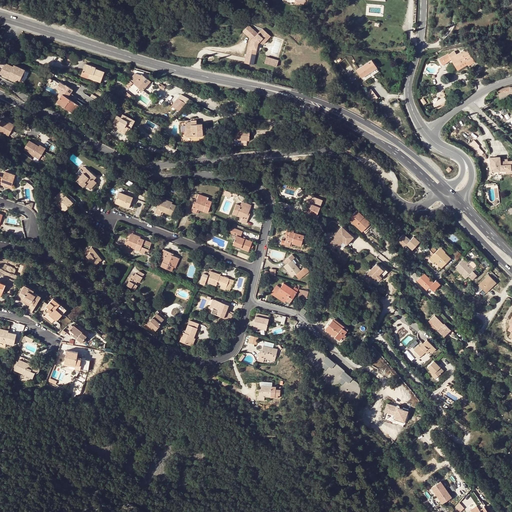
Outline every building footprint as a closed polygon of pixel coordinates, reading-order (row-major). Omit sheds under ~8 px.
[(248,65),(256,68),(259,58),(264,47),(269,43),(270,44),(275,39),(270,33),(265,37),(257,28),(250,33),(254,37),(255,36),(260,42),(258,43),(257,46),(256,49),(254,48),(248,65)] [(269,43),(264,47),(269,49),(277,41),(275,39),(270,44),(269,43)] [(451,60),(456,68),(466,61),(467,64),(473,60),(467,49),(457,55),(455,52),(449,55),(449,54),(439,60),(443,66),(447,64),(446,63),(451,60)] [(274,52),(271,58),(282,64),(285,58),(274,52)] [(5,63),(7,58),(1,56),(0,59),(0,66),(3,68),(0,74),(9,78),(10,76),(15,78),(14,81),(20,83),(21,80),(26,70),(14,65),(13,67),(5,63)] [(372,61),(357,72),(362,79),(377,68),(372,61)] [(469,66),(467,64),(466,61),(456,68),(458,72),(469,66)] [(92,78),(92,79),(101,83),(105,72),(96,69),(96,68),(86,64),(81,76),(88,79),(89,78),(89,77),(92,78)] [(136,93),(140,89),(142,91),(150,81),(143,75),(141,75),(136,74),(130,80),(138,87),(135,91),(136,93)] [(62,94),(67,98),(73,90),(65,84),(64,86),(59,83),(56,89),(61,92),(59,95),(61,96),(62,94)] [(67,98),(62,94),(61,96),(59,99),(57,102),(74,114),(80,106),(67,98)] [(186,104),(190,100),(182,94),(179,98),(186,104)] [(444,95),(434,102),(438,109),(449,102),(444,95)] [(173,106),(179,112),(186,104),(179,98),(173,106)] [(121,118),(133,125),(135,121),(123,114),(121,118)] [(121,130),(126,133),(127,130),(128,128),(131,129),(133,125),(121,118),(117,116),(111,128),(115,130),(116,128),(121,130)] [(0,130),(8,134),(13,125),(6,122),(0,118),(0,130)] [(203,136),(203,125),(197,125),(192,125),(192,122),(185,122),(186,134),(197,134),(198,136),(203,136)] [(231,139),(249,140),(250,129),(243,129),(232,129),(231,139)] [(24,149),(40,158),(45,149),(39,145),(29,140),(24,149)] [(510,174),(508,165),(500,166),(498,167),(493,168),(492,163),(483,165),(486,182),(501,179),(501,176),(510,174)] [(83,172),(86,175),(78,183),(82,186),(84,184),(86,186),(89,189),(96,182),(94,180),(97,177),(86,168),(83,172)] [(0,181),(12,185),(14,182),(16,175),(6,171),(3,177),(0,176),(0,181)] [(77,181),(78,183),(86,175),(84,173),(77,181)] [(16,183),(14,182),(12,185),(0,181),(0,185),(13,189),(16,183)] [(90,190),(97,183),(96,182),(89,189),(90,190)] [(62,191),(52,201),(64,212),(68,208),(69,210),(75,204),(75,203),(75,201),(75,200),(73,203),(65,195),(66,194),(65,193),(62,191)] [(73,203),(75,200),(74,199),(69,194),(68,194),(67,193),(66,193),(65,193),(66,194),(65,195),(73,203)] [(119,193),(115,203),(129,208),(133,198),(119,193)] [(196,203),(198,197),(208,201),(209,198),(198,194),(194,203),(196,203)] [(160,206),(162,200),(172,204),(173,201),(162,196),(158,205),(160,206)] [(196,203),(194,203),(192,211),(198,213),(200,210),(208,213),(212,202),(208,201),(198,197),(196,203)] [(311,209),(309,214),(317,217),(320,208),(314,205),(316,201),(309,198),(308,203),(309,203),(308,207),(311,209)] [(160,206),(158,205),(155,213),(162,215),(164,212),(172,215),(176,206),(172,204),(162,200),(160,206)] [(247,224),(250,216),(248,215),(249,213),(250,210),(241,206),(237,205),(233,214),(241,217),(240,221),(247,224)] [(364,217),(366,215),(360,208),(349,219),(364,234),(373,226),(364,217)] [(73,216),(77,219),(86,216),(79,211),(73,216)] [(290,232),(304,236),(305,232),(288,227),(286,234),(289,235),(290,232)] [(354,238),(342,227),(329,241),(335,248),(343,240),(348,244),(354,238)] [(241,249),(249,252),(250,248),(251,246),(252,242),(241,238),(243,232),(232,228),(230,234),(237,236),(233,245),(242,248),(241,249)] [(282,240),(281,244),(291,247),(293,243),(301,246),(303,241),(305,242),(307,237),(304,236),(290,232),(289,235),(286,234),(285,237),(287,238),(286,241),(282,240)] [(140,239),(130,235),(129,239),(128,242),(126,241),(123,249),(129,252),(131,248),(133,249),(140,251),(139,252),(144,254),(146,251),(148,252),(152,243),(140,239)] [(403,235),(397,242),(399,244),(403,248),(407,245),(413,250),(420,243),(414,237),(411,240),(409,242),(403,235)] [(346,246),(348,244),(343,240),(335,248),(336,249),(342,243),(346,246)] [(90,261),(86,264),(92,272),(96,269),(94,266),(101,261),(91,248),(88,250),(84,253),(90,261)] [(443,253),(439,249),(431,257),(442,267),(451,259),(444,252),(443,253)] [(174,268),(178,258),(173,256),(171,255),(171,253),(163,250),(160,257),(164,259),(163,260),(161,266),(172,271),(174,268)] [(299,280),(310,272),(306,267),(301,271),(292,261),(294,258),(292,255),(286,260),(289,263),(284,267),(292,278),(296,275),(299,280)] [(466,279),(469,276),(473,279),(478,274),(474,270),(473,271),(466,265),(468,263),(464,259),(455,268),(466,279)] [(383,272),(376,265),(363,280),(370,286),(383,272)] [(220,275),(210,271),(209,273),(208,276),(204,274),(200,283),(205,285),(206,282),(216,286),(218,282),(223,284),(227,286),(228,284),(229,280),(220,276),(220,275)] [(140,277),(137,275),(136,274),(132,280),(131,279),(127,286),(135,291),(137,286),(135,285),(137,282),(140,277)] [(433,283),(424,274),(417,281),(425,289),(428,286),(429,288),(433,292),(440,284),(436,280),(433,283)] [(1,282),(7,285),(9,279),(0,275),(0,281),(1,281),(1,282)] [(490,276),(479,286),(487,294),(497,284),(490,276)] [(221,287),(221,288),(221,289),(225,291),(226,290),(229,291),(229,290),(231,286),(233,281),(229,280),(228,284),(227,286),(223,284),(221,287)] [(277,293),(287,299),(289,296),(293,299),(298,290),(295,288),(293,290),(284,284),(277,293)] [(270,295),(285,304),(286,302),(287,299),(277,293),(280,289),(276,286),(270,295)] [(35,291),(30,288),(29,289),(28,290),(24,288),(18,296),(31,304),(30,307),(28,310),(32,312),(42,297),(36,293),(35,295),(33,293),(34,292),(35,291)] [(31,304),(18,296),(17,299),(30,307),(31,304)] [(56,309),(60,304),(54,298),(47,305),(49,308),(47,310),(49,312),(45,316),(52,323),(55,320),(57,322),(63,315),(56,309)] [(224,319),(232,322),(234,315),(226,312),(229,306),(221,303),(216,301),(213,309),(211,313),(224,318),(224,319)] [(231,304),(222,301),(221,303),(229,306),(226,312),(234,315),(235,314),(228,311),(231,304)] [(56,309),(63,315),(67,310),(60,304),(56,309)] [(157,314),(164,320),(165,318),(157,311),(156,313),(157,314)] [(159,326),(164,320),(157,314),(148,325),(155,331),(160,327),(159,326)] [(438,330),(438,331),(444,337),(451,330),(445,324),(444,325),(435,316),(429,321),(438,330)] [(253,326),(267,329),(269,320),(255,317),(253,326)] [(333,320),(347,332),(348,330),(334,319),(333,320)] [(339,341),(347,332),(333,320),(325,330),(339,341)] [(189,346),(192,338),(193,339),(199,325),(189,321),(185,333),(183,333),(180,342),(189,346)] [(75,334),(73,335),(82,343),(87,336),(74,325),(74,326),(72,325),(69,329),(71,330),(70,330),(75,334)] [(0,341),(14,345),(17,335),(9,333),(9,331),(0,328),(0,341)] [(255,346),(258,339),(251,336),(248,344),(255,346)] [(434,347),(427,340),(423,344),(420,347),(419,346),(414,351),(420,357),(425,353),(426,354),(430,351),(434,347)] [(273,349),(263,346),(262,351),(261,354),(259,353),(257,361),(265,363),(266,359),(274,361),(278,350),(273,349)] [(70,364),(82,366),(83,359),(78,358),(78,352),(67,351),(64,365),(70,366),(70,364)] [(326,358),(323,361),(326,364),(322,368),(323,369),(324,370),(325,371),(329,367),(331,369),(335,365),(327,357),(326,358)] [(19,360),(15,370),(33,378),(36,373),(37,373),(38,373),(39,372),(39,371),(40,371),(40,370),(40,369),(40,368),(40,367),(39,366),(39,365),(30,361),(28,363),(19,360)] [(430,371),(436,378),(443,372),(434,361),(427,368),(430,371)] [(428,373),(434,380),(436,378),(430,371),(428,373)] [(351,380),(352,379),(344,372),(340,376),(342,378),(339,383),(341,384),(342,386),(346,382),(348,384),(351,380)] [(272,387),(261,386),(261,390),(261,393),(259,392),(258,401),(266,401),(266,397),(275,398),(275,396),(277,396),(278,390),(276,390),(276,387),(272,387)] [(386,404),(388,398),(388,397),(381,394),(379,402),(382,403),(386,404)] [(395,416),(393,420),(399,422),(400,418),(405,419),(408,410),(403,409),(403,410),(399,409),(399,408),(398,407),(397,407),(387,404),(384,413),(395,416)] [(432,490),(444,505),(453,498),(441,483),(432,490)] [(471,495),(455,504),(460,511),(462,511),(476,503),(471,495)]
